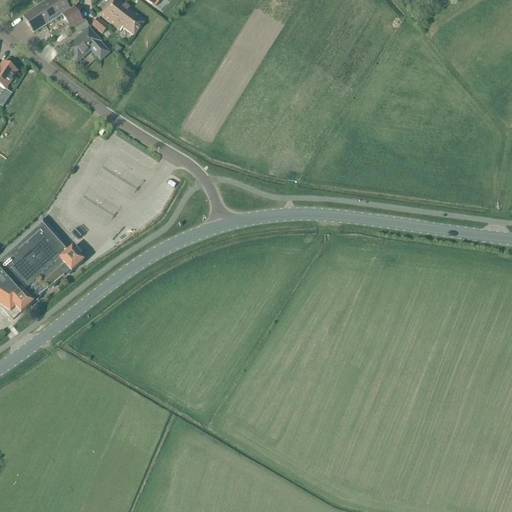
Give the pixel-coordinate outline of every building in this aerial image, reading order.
[(70,11),(63,0),(49,0),(22,18),(33,35),(62,16),(70,11)] [(145,22),(116,0),(113,0),(100,16),(121,32),(123,29),(134,38),(145,22)] [(70,29),(73,27),(82,21),(74,9),(70,11),(62,16),(70,29)] [(102,35),(108,28),(97,19),(91,26),(102,35)] [(84,20),(82,21),(73,27),(78,35),(89,27),(84,20)] [(100,61),(108,54),(99,43),(88,30),(65,51),(77,63),(91,51),(100,61)] [(0,87),(4,90),(16,72),(3,64),(0,68),(0,87)] [(0,305),(3,308),(10,312),(14,308),(20,315),(33,304),(32,303),(70,273),(71,273),(83,262),(80,259),(72,249),(70,251),(42,220),(0,257),(0,305)]
